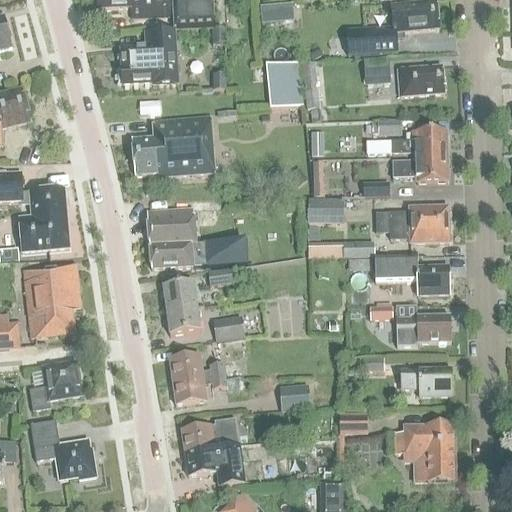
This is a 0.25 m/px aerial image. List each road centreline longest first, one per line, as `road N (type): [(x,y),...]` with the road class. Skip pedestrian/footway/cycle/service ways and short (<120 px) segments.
road 1 (residential): [(155,511),(95,157),(53,0)]
road 2 (residential): [(488,511),(477,71)]
